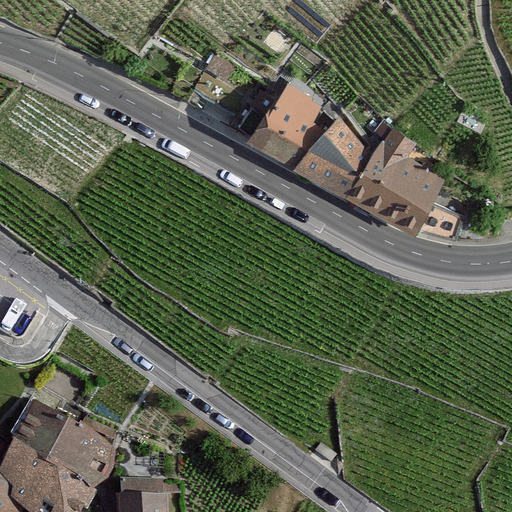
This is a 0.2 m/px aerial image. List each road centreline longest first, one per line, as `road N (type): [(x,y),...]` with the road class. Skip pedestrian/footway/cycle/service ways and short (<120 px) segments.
road 1 (tertiary): [(511,260),(432,258),(369,233),(178,127),(0,43)]
road 2 (tertiary): [(360,511),(0,244)]
